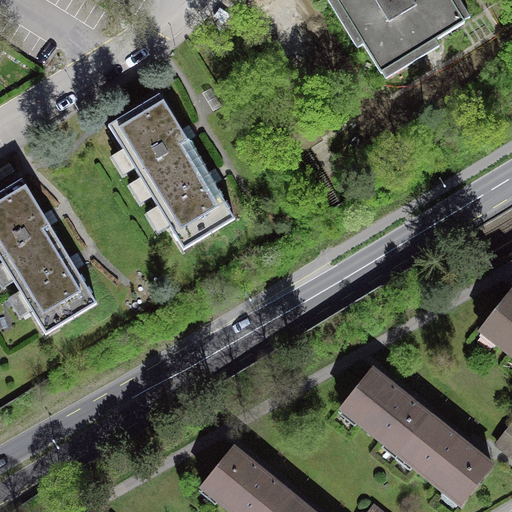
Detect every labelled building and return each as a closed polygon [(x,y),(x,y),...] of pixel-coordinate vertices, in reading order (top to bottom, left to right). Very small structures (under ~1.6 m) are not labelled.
[(326,0),(357,49),(363,45),(385,80),(439,47),(435,41),(471,19),(459,0),(326,0)] [(160,96),(108,127),(184,250),(235,219),(210,179),(185,137),(160,96)] [(322,141),(308,118),(282,134),(327,207),(338,200),(307,149),(322,141)] [(22,180),(0,193),(0,259),(46,335),(97,304),(73,264),(46,221),(22,180)] [(511,299),(508,296),(474,339),(511,370),(511,299)] [(367,374),(333,418),(452,511),(459,511),(491,472),(367,374)] [(511,425),(494,449),(511,462),(511,425)] [(229,447),(191,492),(215,511),(307,511),(261,474),(229,447)]
